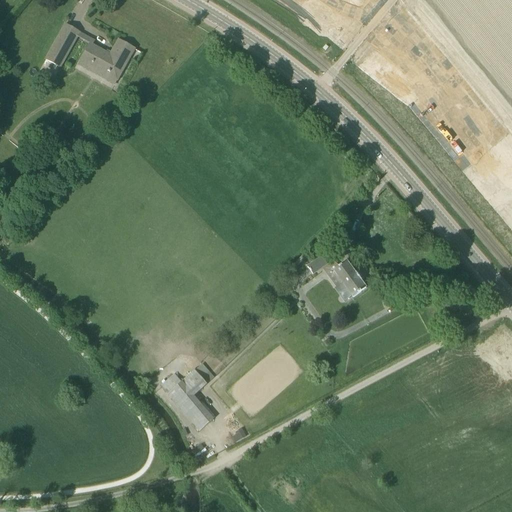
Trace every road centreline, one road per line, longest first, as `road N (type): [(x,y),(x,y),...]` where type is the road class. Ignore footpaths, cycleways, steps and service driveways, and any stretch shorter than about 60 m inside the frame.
road 1 (unclassified): [(200,472),(511,304)]
road 2 (tertiary): [(511,304),(317,89)]
road 3 (tertiary): [(317,89),(189,0)]
